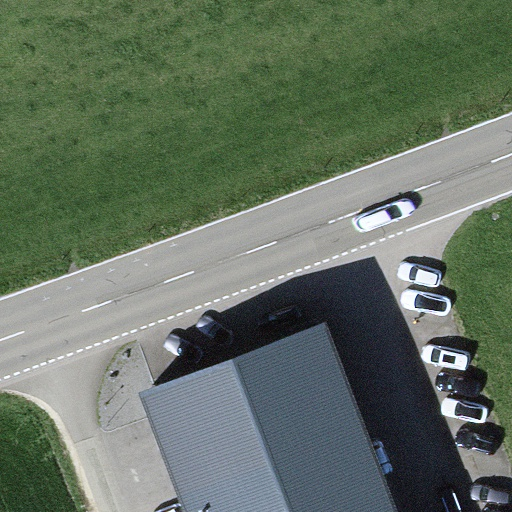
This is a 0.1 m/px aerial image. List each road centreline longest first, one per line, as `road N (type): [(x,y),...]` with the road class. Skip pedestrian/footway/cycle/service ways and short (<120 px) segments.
road 1 (primary): [(511,152),(0,339)]
road 2 (unknown): [(432,511),(315,225)]
road 3 (track): [(39,325),(113,511)]
